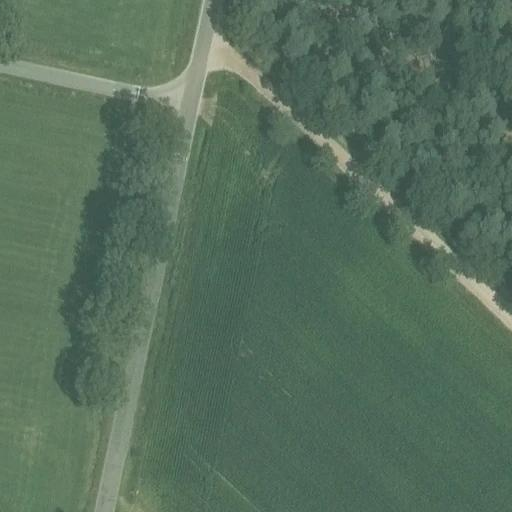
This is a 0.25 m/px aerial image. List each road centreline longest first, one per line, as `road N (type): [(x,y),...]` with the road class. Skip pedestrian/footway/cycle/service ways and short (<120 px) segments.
road 1 (unclassified): [(102,511),(188,105)]
road 2 (track): [(511,315),(251,71),(204,43)]
road 3 (unclassified): [(188,105),(0,64)]
